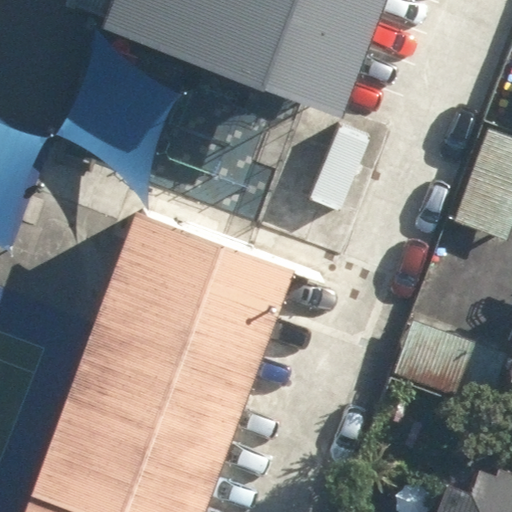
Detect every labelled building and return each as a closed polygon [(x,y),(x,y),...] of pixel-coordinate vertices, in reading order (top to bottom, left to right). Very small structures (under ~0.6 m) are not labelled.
[(105,0),(100,16),(339,103),(376,0),(105,0)] [(511,135),(478,123),(442,219),(502,242),(511,214),(511,135)] [(23,511),(182,511),(286,264),(152,208),(23,511)] [(511,326),(505,345),(419,312),(394,378),(483,412),(494,383),(511,389),(511,326)] [(511,511),(511,471),(443,445),(417,511),(511,511)]
